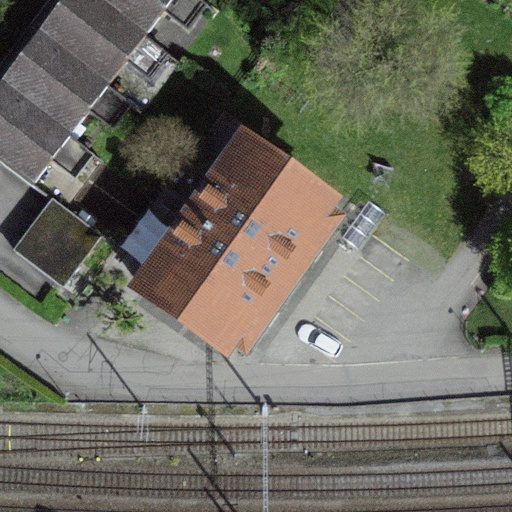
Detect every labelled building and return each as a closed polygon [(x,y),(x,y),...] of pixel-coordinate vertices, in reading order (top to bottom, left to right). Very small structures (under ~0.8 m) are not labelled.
[(146,36),(97,0),(66,0),(59,10),(40,35),(109,86),(146,36)] [(173,0),(97,0),(146,36),(173,0)] [(109,86),(40,35),(21,60),(2,85),(71,136),(109,86)] [(71,136),(2,85),(0,87),(0,162),(32,187),(71,136)] [(245,145),(142,289),(225,348),(229,342),(243,350),(335,219),(322,210),(327,203),(245,145)] [(99,234),(54,201),(15,252),(61,286),(99,234)]
